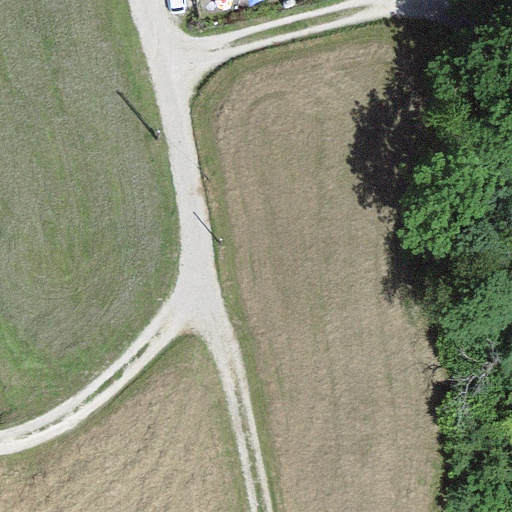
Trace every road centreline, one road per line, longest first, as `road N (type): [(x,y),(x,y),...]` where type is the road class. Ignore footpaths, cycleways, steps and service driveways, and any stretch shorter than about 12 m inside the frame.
road 1 (track): [(203,282),(148,0)]
road 2 (track): [(0,454),(70,423),(166,333),(203,282)]
road 3 (track): [(263,511),(233,367),(203,282)]
